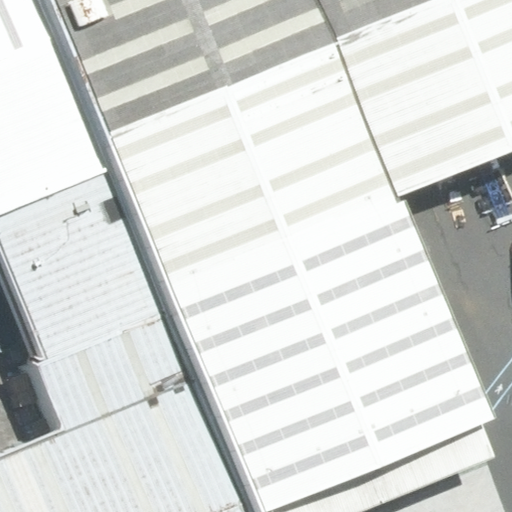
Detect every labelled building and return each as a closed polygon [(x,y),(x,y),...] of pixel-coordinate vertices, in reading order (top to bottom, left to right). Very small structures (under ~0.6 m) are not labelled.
[(0,0),(0,285),(57,425),(187,372),(35,0),(0,0)] [(511,0),(35,0),(187,372),(250,511),(260,511),(484,420),(495,416),(399,196),(511,156),(511,0)] [(250,511),(187,372),(57,425),(0,451),(0,511),(250,511)] [(260,511),(362,511),(497,457),(484,420),(260,511)] [(511,511),(511,505),(507,492),(470,506),(472,511),(511,511)]
